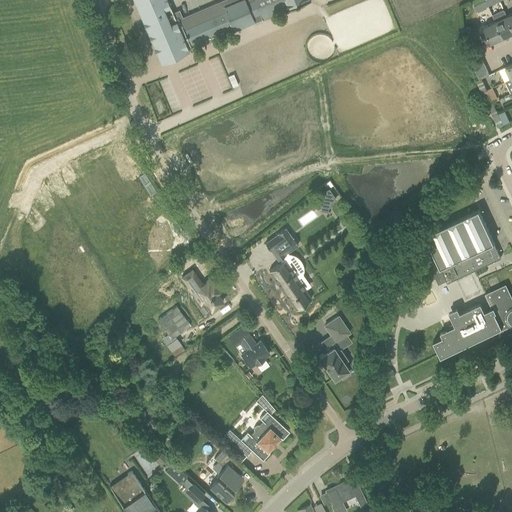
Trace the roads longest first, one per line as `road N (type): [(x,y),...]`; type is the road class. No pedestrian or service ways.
road 1 (unclassified): [(255,306),(137,118),(92,0)]
road 2 (unknown): [(274,20),(287,48),(280,69),(146,134)]
road 3 (residential): [(349,443),(511,360)]
road 4 (residential): [(349,443),(255,306)]
